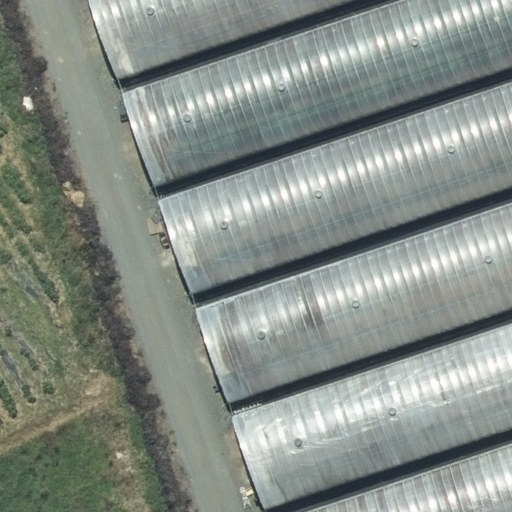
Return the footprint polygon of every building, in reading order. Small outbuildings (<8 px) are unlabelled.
[(370,0),(87,0),(115,85),(370,0)] [(511,66),(511,0),(404,0),(123,93),(154,184),(511,66)] [(511,186),(511,86),(157,205),(188,295),(511,186)] [(511,303),(511,205),(202,310),(232,398),(511,303)] [(511,424),(511,323),(241,413),(271,504),(511,424)] [(511,511),(511,447),(318,511),(511,511)]
